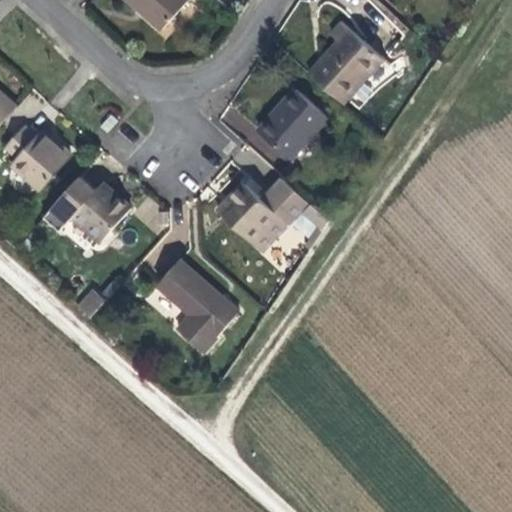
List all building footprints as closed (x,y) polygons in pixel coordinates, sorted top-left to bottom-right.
[(187,0),(127,0),(161,30),(187,0)] [(310,73),(343,102),(383,58),(342,22),(332,34),(339,41),(310,73)] [(0,123),(17,105),(0,89),(0,123)] [(296,89),(260,130),(291,157),(327,117),(296,89)] [(18,157),(10,165),(40,191),(72,155),(43,128),(38,134),(27,125),(7,147),(18,157)] [(120,133),(109,146),(123,159),(134,146),(120,133)] [(102,240),(131,206),(102,182),(96,190),(80,176),(45,216),(62,230),(73,215),(102,240)] [(278,212),(297,193),(282,178),(262,199),(244,182),(218,210),(261,251),(290,223),(278,212)] [(302,210),(311,218),(317,212),(297,193),(278,212),(290,223),(302,210)] [(323,230),(329,222),(317,212),(311,218),(323,230)] [(205,350),(239,311),(180,259),(157,284),(189,314),(179,325),(205,350)] [(108,298),(121,283),(116,278),(102,293),(108,298)] [(92,315),(108,298),(102,293),(95,286),(79,303),(92,315)]
